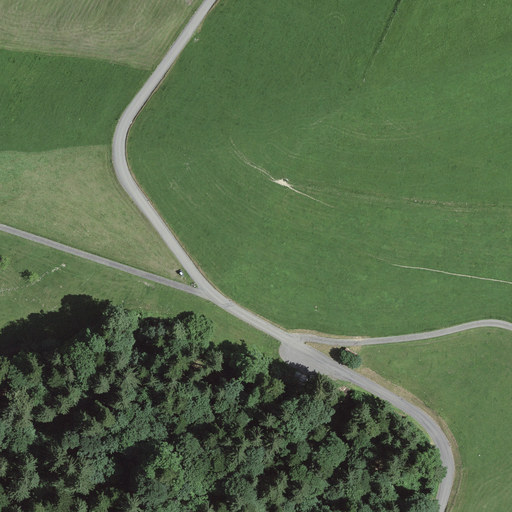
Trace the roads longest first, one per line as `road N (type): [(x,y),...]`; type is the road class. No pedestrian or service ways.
road 1 (unclassified): [(213,0),(135,104),(118,141),(121,168),(219,300),(424,416),(444,439),(449,468),(438,511)]
road 2 (track): [(0,227),(219,300)]
road 3 (track): [(511,328),(287,341)]
